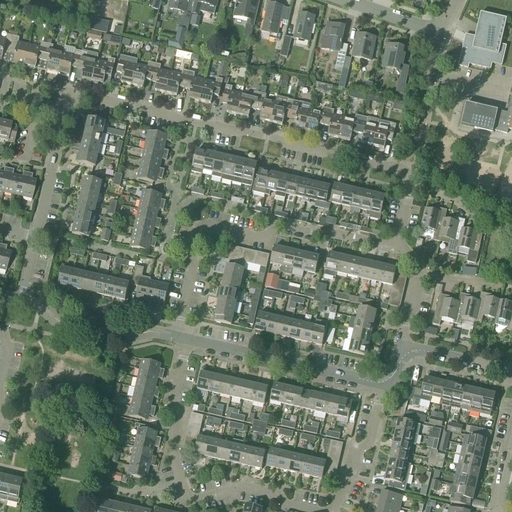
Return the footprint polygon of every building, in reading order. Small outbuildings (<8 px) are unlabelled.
[(153,0),(151,9),(159,11),(161,0),(153,0)] [(171,0),(169,10),(184,14),(191,15),(191,14),(194,3),(187,1),(187,0),(171,0)] [(194,0),(194,3),(191,14),(198,15),(199,12),(214,16),(216,8),(217,0),(194,0)] [(246,26),(253,27),(256,13),(250,11),(253,0),(237,0),(233,18),(247,21),(246,26)] [(268,4),(261,32),(269,34),(268,38),(279,41),(280,35),(277,34),(280,21),(283,21),(282,26),(287,27),(288,22),(291,10),(283,8),(268,4)] [(315,17),(300,14),(294,40),(309,43),(315,17)] [(458,67),(469,69),(469,66),(491,71),(493,65),(502,67),(507,47),(501,46),(507,20),(481,14),(475,38),(466,36),(458,67)] [(92,21),(93,20),(92,20),(91,23),(90,28),(89,31),(93,32),(106,35),(107,34),(105,34),(107,25),(92,21)] [(122,26),(112,24),(109,36),(120,38),(122,26)] [(324,46),(339,50),(336,66),(335,70),(342,72),(342,70),(345,58),(348,46),(340,45),(344,27),(329,24),(324,46)] [(186,31),(178,29),(176,41),(170,40),(168,47),(181,51),(186,31)] [(0,61),(1,62),(7,63),(14,33),(10,32),(9,36),(7,36),(6,40),(0,39),(0,61)] [(14,33),(9,55),(15,56),(13,64),(24,67),(29,46),(18,43),(19,38),(17,38),(18,34),(14,33)] [(376,38),(356,34),(351,58),(371,62),(376,38)] [(284,38),(280,57),(287,59),(291,39),(284,38)] [(37,61),(43,62),(48,41),(44,40),(43,44),(41,43),(40,48),(29,46),(24,67),(36,69),(37,61)] [(47,72),(58,75),(63,53),(52,51),(53,46),(51,46),(52,41),(48,40),(48,41),(43,62),(49,64),(47,72)] [(382,68),(401,72),(406,49),(387,45),(382,68)] [(71,69),(77,70),(81,52),(75,51),(74,56),(63,53),(58,75),(69,77),(71,69)] [(81,52),(77,70),(83,72),(81,80),(87,81),(86,82),(91,83),(91,82),(92,82),(97,61),(98,56),(81,53),(81,52)] [(120,84),(131,87),(136,66),(125,63),(126,58),(120,57),(116,75),(122,76),(120,84)] [(351,60),(345,58),(342,70),(349,71),(351,60)] [(111,78),(115,60),(109,59),(108,64),(97,61),(92,82),(93,83),(93,84),(97,85),(98,84),(103,85),(105,77),(111,78)] [(150,83),(154,65),(148,64),(147,68),(136,66),(131,87),(143,90),(144,81),(150,83)] [(154,92),(166,95),(171,74),(159,71),(160,66),(155,65),(154,65),(150,83),(156,84),(154,92)] [(179,89),(184,90),(188,73),(182,71),(181,76),(171,74),(166,95),(177,97),(179,89)] [(407,73),(401,72),(398,85),(405,87),(407,73)] [(188,100),(200,103),(204,81),(193,79),(194,74),(188,73),(184,90),(190,92),(188,100)] [(215,84),(204,81),(200,103),(211,105),(213,97),(218,98),(222,80),(216,79),(215,84)] [(225,114),(237,116),(242,95),(231,92),(232,88),(226,86),(222,104),(227,105),(225,114)] [(359,101),(361,94),(351,91),(349,98),(359,101)] [(250,111),(256,112),(260,94),(254,93),(253,97),(242,95),(237,116),(248,119),(250,111)] [(259,121),(271,124),(276,103),(265,100),(266,95),(265,95),(260,94),(256,112),(261,113),(259,121)] [(466,104),(460,126),(493,133),(494,131),(505,134),(507,133),(508,130),(511,130),(511,98),(509,114),(466,104)] [(284,118),(290,120),(294,102),(288,100),(287,105),(276,103),(271,124),(282,127),(284,118)] [(293,129),(305,132),(310,110),(310,111),(311,106),(310,105),(300,103),(294,102),(290,120),(295,121),(293,129)] [(327,137),(339,139),(343,118),(333,116),(334,111),(331,110),(332,105),(330,104),(328,110),(324,127),(329,129),(327,137)] [(318,126),(324,127),(328,110),(322,108),(321,113),(310,111),(310,110),(305,132),(316,134),(318,126)] [(352,134),(358,135),(362,117),(356,116),(355,121),(343,118),(339,139),(350,142),(352,134)] [(373,147),(378,126),(379,121),(362,117),(358,135),(363,136),(362,145),(373,147)] [(88,119),(85,130),(102,134),(105,123),(88,119)] [(378,126),(373,147),(384,150),(386,141),(392,143),(396,125),(379,121),(378,126)] [(10,125),(0,123),(0,142),(12,145),(16,129),(10,127),(10,125)] [(85,130),(83,142),(100,145),(102,134),(85,130)] [(148,133),(145,142),(162,146),(163,141),(171,143),(172,138),(148,133)] [(83,142),(80,153),(97,157),(100,145),(83,142)] [(145,142),(143,152),(167,157),(168,152),(161,151),(162,146),(145,142)] [(191,173),(201,175),(207,153),(196,151),(191,173)] [(143,152),(141,161),(158,165),(159,160),(166,162),(167,157),(143,152)] [(95,168),(97,157),(80,153),(78,164),(95,168)] [(201,175),(212,177),(217,155),(207,153),(201,175)] [(212,177),(221,180),(226,158),(217,155),(212,177)] [(221,181),(231,183),(237,160),(226,158),(221,180),(222,180),(221,181)] [(231,183),(241,185),(246,162),(237,160),(231,183)] [(141,161),(139,170),(163,176),(164,171),(156,170),(158,165),(141,161)] [(252,188),(253,183),(257,165),(246,162),(241,185),(252,188)] [(0,193),(3,194),(8,170),(3,169),(2,177),(0,176),(0,193)] [(3,194),(12,196),(16,180),(11,179),(13,171),(8,170),(3,194)] [(162,181),(163,176),(139,170),(137,180),(153,184),(154,179),(162,181)] [(253,193),(265,196),(270,174),(260,172),(258,181),(255,180),(253,193)] [(12,196),(21,198),(27,175),(22,174),(20,181),(16,180),(12,196)] [(269,197),(270,192),(276,194),(280,176),(270,174),(265,196),(269,197)] [(32,176),(27,175),(21,198),(31,201),(35,184),(30,183),(32,176)] [(289,179),(280,176),(276,194),(275,197),(285,200),(286,196),(285,196),(289,179)] [(85,179),(82,190),(99,194),(102,183),(85,179)] [(121,181),(114,179),(113,186),(120,188),(121,181)] [(299,181),(289,179),(285,196),(286,196),(295,198),(299,181)] [(295,198),(301,199),(301,202),(305,203),(309,183),(299,181),(295,198)] [(309,204),(310,201),(315,203),(319,185),(309,183),(305,203),(309,204)] [(330,188),(319,185),(315,203),(326,205),(330,188)] [(330,204),(340,207),(344,188),(334,186),(330,204)] [(340,207),(350,209),(355,190),(344,188),(340,207)] [(82,190),(79,201),(96,205),(99,194),(82,190)] [(365,193),(355,190),(350,209),(349,215),(352,215),(354,214),(354,213),(359,214),(360,211),(361,211),(365,193)] [(142,192),(140,201),(164,207),(165,202),(158,201),(159,196),(142,192)] [(375,195),(365,193),(361,211),(366,213),(366,216),(369,217),(375,195)] [(379,221),(385,197),(375,195),(369,217),(370,217),(369,219),(379,221)] [(79,201),(77,212),(94,216),(96,205),(79,201)] [(140,201),(138,211),(155,215),(156,210),(163,212),(164,207),(140,201)] [(424,233),(433,236),(432,241),(439,242),(440,238),(444,220),(446,211),(439,210),(439,213),(425,211),(421,228),(424,228),(423,232),(424,233)] [(138,211),(136,220),(160,226),(161,221),(154,220),(155,215),(138,211)] [(77,212),(74,224),(91,227),(94,216),(77,212)] [(326,220),(320,219),(318,227),(324,228),(325,225),(326,220)] [(457,223),(444,220),(440,238),(451,240),(447,254),(457,256),(459,248),(458,248),(462,230),(464,221),(457,219),(457,223)] [(136,220),(134,229),(151,233),(152,229),(159,231),(160,226),(136,220)] [(89,239),(89,238),(91,227),(74,224),(72,235),(89,239)] [(134,229),(132,239),(156,244),(157,240),(149,238),(151,233),(134,229)] [(110,232),(105,230),(103,230),(100,242),(108,243),(110,232)] [(475,233),(462,230),(458,248),(459,248),(469,250),(467,263),(475,265),(483,231),(476,230),(475,233)] [(132,239),(129,249),(146,252),(147,248),(155,249),(156,244),(132,239)] [(10,253),(5,252),(6,247),(1,246),(0,252),(0,270),(6,272),(10,253)] [(231,248),(228,260),(234,262),(237,249),(231,248)] [(274,248),(270,265),(281,268),(285,250),(274,248)] [(244,251),(237,249),(234,262),(241,263),(244,251)] [(281,268),(280,273),(291,276),(292,270),(296,253),(285,250),(281,268)] [(250,252),(244,251),(241,263),(247,265),(250,252)] [(256,253),(250,252),(247,265),(253,266),(256,253)] [(263,255),(256,253),(253,266),(260,268),(263,255)] [(292,270),(303,273),(307,256),(296,253),(292,270)] [(269,256),(263,255),(260,268),(266,269),(269,256)] [(340,257),(329,255),(324,276),(335,279),(336,274),(340,257)] [(319,258),(307,256),(303,273),(315,275),(319,258)] [(336,274),(347,277),(351,260),(340,257),(336,274)] [(347,277),(358,280),(362,262),(351,260),(347,277)] [(358,280),(370,282),(374,265),(362,262),(358,280)] [(370,282),(381,285),(385,268),(374,265),(370,282)] [(224,278),(241,281),(243,270),(226,266),(224,278)] [(139,305),(144,306),(149,307),(150,300),(160,302),(158,309),(163,311),(168,287),(150,282),(151,280),(142,278),(144,269),(137,267),(133,284),(140,286),(137,297),(141,298),(139,305)] [(392,287),(393,282),(395,276),(396,270),(385,268),(381,285),(392,287)] [(58,286),(69,289),(73,272),(62,270),(58,286)] [(408,273),(396,270),(395,276),(407,279),(408,273)] [(69,289),(80,291),(84,275),(73,272),(69,289)] [(80,291),(91,294),(95,277),(84,275),(80,291)] [(278,278),(268,276),(266,282),(265,288),(272,290),(276,291),(278,278)] [(405,285),(407,279),(395,276),(393,282),(405,285)] [(91,294),(102,297),(106,280),(95,277),(91,294)] [(224,278),(221,289),(238,293),(241,281),(224,278)] [(102,297),(113,299),(117,282),(106,280),(102,297)] [(125,302),(129,285),(117,282),(113,299),(125,302)] [(393,282),(392,287),(392,288),(404,291),(405,285),(393,282)] [(392,288),(391,294),(402,297),(404,291),(392,288)] [(220,297),(219,300),(236,304),(238,293),(221,289),(221,290),(219,289),(217,296),(220,297)] [(313,302),(320,304),(321,298),(323,293),(316,291),(313,302)] [(483,316),(495,319),(499,302),(487,299),(487,295),(480,293),(478,303),(479,303),(475,320),(474,320),(474,323),(481,325),(483,316)] [(391,294),(389,300),(401,303),(402,297),(391,294)] [(462,317),(474,320),(475,320),(479,303),(478,303),(465,300),(466,297),(459,295),(457,304),(454,321),(453,321),(453,324),(460,326),(462,317)] [(441,318),(453,321),(454,321),(457,304),(445,301),(446,297),(439,296),(434,317),(432,325),(439,327),(441,318)] [(320,304),(319,307),(325,308),(331,309),(331,306),(332,302),(328,301),(328,300),(321,298),(320,304)] [(219,300),(216,311),(233,315),(236,304),(219,300)] [(399,309),(400,309),(401,303),(389,300),(388,306),(388,307),(399,309)] [(504,327),(507,327),(506,331),(511,331),(511,304),(499,302),(495,319),(494,325),(504,327)] [(376,313),(359,309),(356,320),(373,324),(376,313)] [(214,322),(231,326),(233,315),(216,311),(214,322)] [(255,332),(254,334),(261,335),(262,333),(266,334),(270,317),(259,315),(258,314),(254,332),(255,332)] [(266,334),(277,337),(281,320),(270,317),(266,334)] [(371,335),(373,324),(356,320),(350,319),(348,330),(354,331),(371,335)] [(277,337),(288,340),(292,322),(281,320),(277,337)] [(288,340),(299,342),(303,325),(292,322),(288,340)] [(299,342),(310,345),(314,327),(303,325),(299,342)] [(322,347),(326,330),(314,327),(310,345),(322,347)] [(458,332),(452,330),(450,340),(456,342),(458,332)] [(354,331),(351,342),(368,346),(371,335),(354,331)] [(490,341),(482,340),(480,347),(489,349),(490,341)] [(349,354),(366,358),(368,346),(351,342),(349,354)] [(158,365),(142,361),(139,371),(163,376),(164,371),(157,370),(158,365)] [(139,371),(137,380),(154,384),(155,379),(162,381),(163,376),(139,371)] [(197,390),(208,393),(212,376),(201,374),(197,390)] [(208,393),(220,396),(224,379),(212,376),(208,393)] [(220,396),(231,398),(235,381),(224,379),(220,396)] [(430,402),(431,398),(435,382),(424,379),(423,385),(417,383),(415,390),(413,401),(411,407),(418,408),(420,400),(430,402)] [(137,380),(135,389),(159,395),(160,390),(153,388),(154,384),(137,380)] [(431,399),(441,401),(445,384),(445,381),(439,380),(438,382),(435,382),(431,398),(431,399)] [(231,398),(242,401),(246,384),(235,381),(231,398)] [(242,401),(253,404),(256,386),(246,384),(242,401)] [(455,386),(445,384),(441,401),(440,405),(450,408),(455,386)] [(274,385),(270,402),(281,405),(285,387),(274,385)] [(459,387),(455,386),(450,408),(460,410),(465,389),(466,386),(459,385),(459,387)] [(268,389),(256,386),(253,404),(264,406),(268,389)] [(285,387),(281,405),(292,408),(297,390),(285,387)] [(135,389),(133,399),(149,402),(150,398),(158,399),(159,395),(135,389)] [(474,391),(465,389),(460,410),(469,412),(474,391)] [(297,390),(292,408),(303,410),(308,392),(297,390)] [(484,393),(474,391),(469,412),(480,414),(484,393)] [(308,392),(303,410),(315,413),(319,395),(308,392)] [(480,414),(490,417),(495,396),(484,393),(480,414)] [(319,395),(315,413),(326,415),(330,398),(319,395)] [(330,398),(326,415),(337,418),(341,400),(330,398)] [(133,399),(131,408),(155,413),(156,409),(148,407),(149,402),(133,399)] [(337,418),(336,422),(347,425),(348,421),(351,409),(352,403),(341,400),(337,418)] [(128,417),(144,421),(145,421),(146,416),(154,418),(155,413),(131,408),(128,417)] [(406,413),(405,419),(412,421),(414,415),(406,413)] [(203,417),(191,414),(190,420),(201,423),(203,417)] [(212,428),(213,425),(214,420),(208,418),(206,424),(207,424),(206,427),(212,428)] [(441,428),(441,427),(443,420),(437,419),(435,426),(441,428)] [(190,420),(189,426),(200,429),(201,423),(190,420)] [(420,426),(398,421),(396,431),(418,436),(420,426)] [(450,434),(454,434),(456,425),(448,424),(446,432),(446,433),(450,433),(450,434)] [(136,425),(135,425),(135,429),(138,429),(136,439),(160,444),(161,440),(153,438),(155,433),(149,432),(150,428),(136,425)] [(461,436),(462,432),(463,427),(456,425),(454,434),(461,436)] [(189,426),(187,432),(199,435),(199,433),(200,429),(189,426)] [(396,431),(394,441),(410,445),(416,446),(418,436),(396,431)] [(187,432),(186,438),(197,440),(198,437),(199,435),(187,432)] [(446,432),(444,432),(441,442),(448,443),(449,437),(450,434),(450,433),(446,433),(446,432)] [(206,458),(217,460),(221,443),(222,438),(211,435),(206,458)] [(206,458),(210,440),(198,437),(197,440),(196,446),(195,452),(194,455),(206,458)] [(462,446),(462,447),(484,452),(485,452),(487,451),(488,448),(487,446),(485,446),(486,442),(469,438),(467,437),(466,442),(465,442),(463,443),(462,446)] [(186,438),(185,443),(196,446),(197,440),(186,438)] [(136,439),(134,448),(150,452),(151,447),(159,449),(160,444),(136,439)] [(232,446),(228,463),(239,465),(243,448),(244,443),(233,441),(232,446)] [(394,441),(391,451),(408,455),(410,445),(394,441)] [(341,450),(343,445),(331,442),(329,448),(341,450)] [(448,443),(441,442),(439,451),(446,453),(448,443)] [(185,443),(183,449),(195,452),(196,446),(185,443)] [(217,460),(228,463),(232,446),(221,443),(217,460)] [(482,462),(484,452),(462,447),(459,456),(460,457),(482,462)] [(134,448),(132,457),(156,463),(157,458),(149,457),(150,452),(134,448)] [(239,465),(250,468),(254,451),(243,448),(239,465)] [(329,448),(328,454),(340,457),(341,450),(329,448)] [(266,467),(277,470),(281,453),(270,450),(266,467)] [(430,453),(429,460),(435,461),(437,455),(437,453),(437,451),(431,450),(430,453)] [(265,453),(254,451),(250,468),(261,470),(265,453)] [(391,451),(389,461),(406,465),(408,455),(391,451)] [(119,454),(112,452),(110,462),(117,464),(119,454)] [(277,470),(288,473),(292,455),(281,453),(277,470)] [(328,454),(327,460),(339,462),(340,457),(328,454)] [(288,473),(299,475),(303,458),(292,455),(288,473)] [(437,455),(435,461),(443,463),(445,457),(437,455)] [(132,457),(130,467),(146,471),(147,466),(155,468),(156,463),(132,457)] [(480,471),(482,462),(460,457),(457,467),(481,472),(480,471)] [(299,475),(310,478),(314,461),(303,458),(299,475)] [(327,460),(326,463),(325,466),(337,468),(339,462),(327,460)] [(324,471),(325,466),(326,463),(314,461),(310,478),(322,480),(322,478),(324,471)] [(389,461),(387,471),(408,476),(411,466),(406,465),(389,461)] [(336,474),(337,468),(325,466),(324,471),(336,474)] [(127,477),(144,480),(151,482),(152,477),(145,475),(146,471),(130,467),(127,477)] [(457,467),(455,476),(477,482),(478,477),(479,478),(481,477),(482,473),(481,472),(457,467)] [(334,480),(336,474),(324,471),(322,478),(334,480)] [(408,476),(387,471),(384,481),(389,482),(388,488),(404,492),(408,476)] [(122,475),(112,473),(111,481),(120,483),(122,475)] [(455,476),(452,486),(458,487),(475,491),(475,492),(476,492),(478,491),(479,487),(478,486),(476,485),(477,482),(455,476)] [(0,501),(7,503),(12,480),(3,477),(0,488),(0,501)] [(22,482),(12,480),(7,503),(19,505),(20,501),(18,500),(22,482)] [(439,483),(437,482),(437,483),(432,481),(429,492),(437,493),(439,483)] [(450,503),(469,507),(471,501),(472,501),(475,492),(475,491),(458,487),(456,496),(452,495),(450,503)] [(381,492),(378,505),(399,510),(402,497),(381,492)] [(110,511),(112,504),(102,501),(100,509),(95,508),(94,511),(110,511)]
